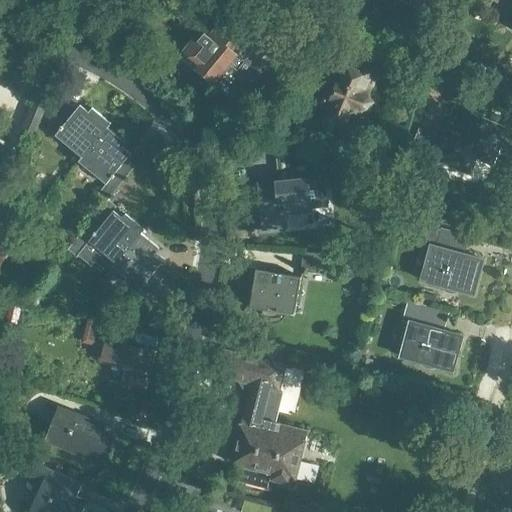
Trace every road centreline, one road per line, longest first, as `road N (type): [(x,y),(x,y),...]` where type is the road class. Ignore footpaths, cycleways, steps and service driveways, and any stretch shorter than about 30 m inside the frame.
road 1 (residential): [(134,511),(178,407),(197,327),(210,192),(190,131),(141,91),(16,27),(4,10)]
road 2 (residential): [(511,90),(402,32),(318,0)]
road 3 (track): [(469,511),(511,355)]
